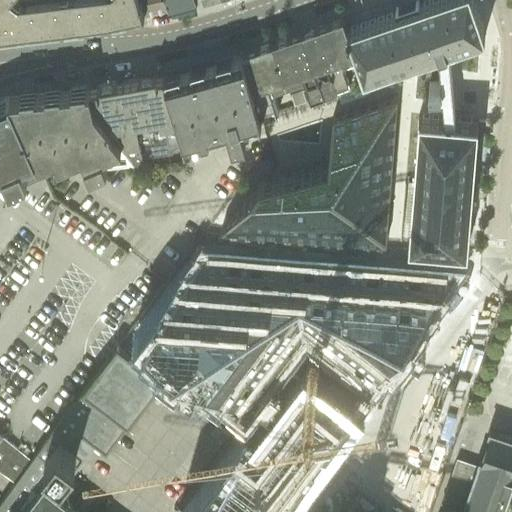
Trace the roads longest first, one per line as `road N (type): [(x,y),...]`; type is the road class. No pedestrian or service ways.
road 1 (unclassified): [(303,511),(489,269)]
road 2 (tertiary): [(0,63),(168,40),(296,0)]
road 3 (residential): [(511,29),(489,269)]
